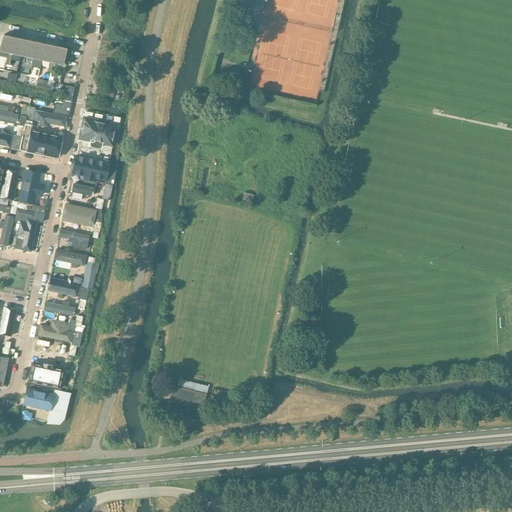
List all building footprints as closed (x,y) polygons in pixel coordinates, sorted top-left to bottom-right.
[(236,0),(235,6),(253,10),(254,0),(236,0)] [(10,54),(13,38),(2,35),(0,44),(0,56),(6,58),(7,53),(10,54)] [(20,56),(24,40),(13,38),(10,54),(7,53),(6,58),(11,59),(11,58),(15,58),(16,55),(20,56)] [(34,42),(24,40),(20,56),(25,57),(24,60),(28,60),(27,63),(32,64),(33,59),(31,58),(34,42)] [(45,44),(34,42),(31,58),(33,59),(41,60),(45,44)] [(55,47),(45,44),(41,60),(49,62),(52,63),(55,47)] [(66,49),(55,47),(52,63),(49,62),(48,67),(53,68),(54,63),(63,65),(66,49)] [(48,87),(50,81),(38,78),(36,84),(48,87)] [(26,116),(28,106),(24,105),(23,109),(22,108),(20,115),(26,116)] [(35,108),(29,106),(26,120),(32,121),(35,108)] [(20,115),(0,110),(0,120),(18,124),(20,115)] [(66,117),(36,111),(34,121),(64,127),(66,117)] [(24,127),(26,117),(20,115),(18,125),(24,127)] [(84,119),(80,140),(113,147),(118,127),(84,119)] [(29,132),(31,122),(25,121),(23,131),(29,132)] [(22,137),(24,127),(18,126),(16,135),(22,137)] [(13,136),(0,133),(0,145),(11,148),(13,136)] [(31,134),(28,151),(58,158),(62,141),(31,134)] [(111,164),(77,156),(73,175),(107,182),(111,164)] [(25,204),(32,172),(4,166),(0,187),(0,204),(16,208),(17,202),(25,204)] [(47,175),(32,172),(25,204),(17,202),(16,208),(39,213),(47,175)] [(73,181),(71,190),(91,194),(93,186),(73,181)] [(101,209),(103,199),(97,198),(95,208),(98,209),(101,209)] [(0,244),(8,247),(16,208),(0,204),(0,244)] [(67,204),(63,221),(93,228),(97,210),(67,204)] [(31,252),(39,213),(16,208),(8,247),(31,252)] [(61,228),(57,243),(88,250),(91,234),(61,228)] [(56,251),(54,261),(84,267),(86,257),(56,251)] [(77,284),(50,278),(47,291),(74,297),(77,284)] [(80,298),(86,299),(88,289),(82,288),(80,298)] [(45,303),(43,312),(73,318),(75,309),(45,303)] [(16,312),(4,309),(0,328),(0,334),(11,337),(16,312)] [(41,325),(39,337),(70,343),(72,332),(69,332),(70,325),(51,321),(50,327),(41,325)] [(75,346),(80,327),(74,326),(70,345),(75,346)] [(55,352),(57,345),(37,340),(36,347),(55,352)] [(74,356),(76,347),(76,346),(75,346),(70,345),(68,355),(73,356),(74,356)] [(31,371),(27,388),(56,394),(60,378),(49,375),(50,374),(42,373),(41,374),(31,371)] [(203,408),(206,394),(177,387),(173,400),(203,408)] [(27,391),(24,405),(50,412),(54,397),(27,391)] [(57,403),(65,404),(66,399),(67,394),(59,392),(57,403)] [(255,408),(258,397),(242,393),(239,404),(255,408)]
